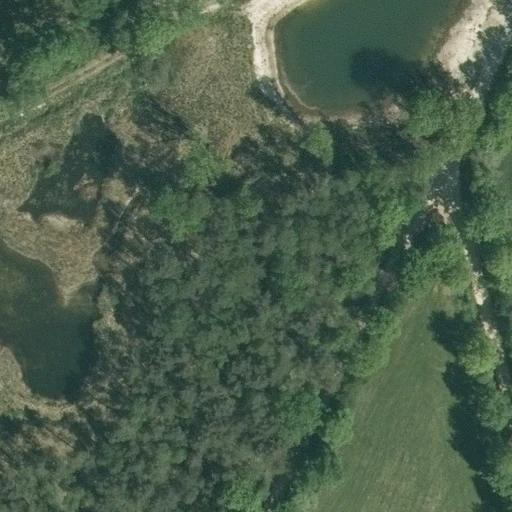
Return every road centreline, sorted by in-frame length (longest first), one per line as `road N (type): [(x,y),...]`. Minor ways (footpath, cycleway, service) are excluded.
road 1 (track): [(511,414),(469,247),(432,184),(400,231),(263,511)]
road 2 (unclassified): [(511,25),(432,184)]
